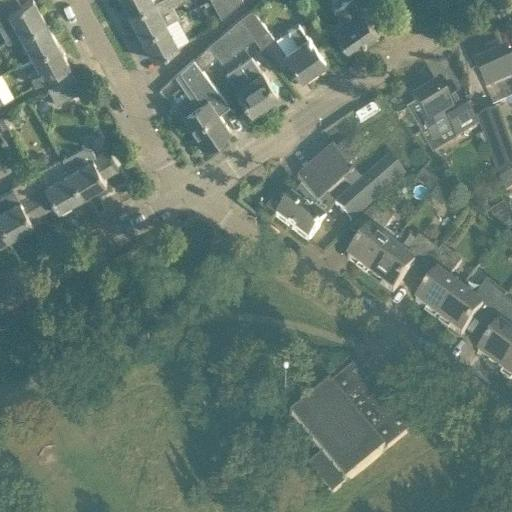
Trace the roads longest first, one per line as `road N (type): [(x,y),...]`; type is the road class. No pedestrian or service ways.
road 1 (residential): [(185,194),(511,426)]
road 2 (residential): [(185,194),(453,24),(508,0)]
road 3 (residential): [(70,0),(185,194)]
road 4 (residential): [(0,299),(185,194)]
